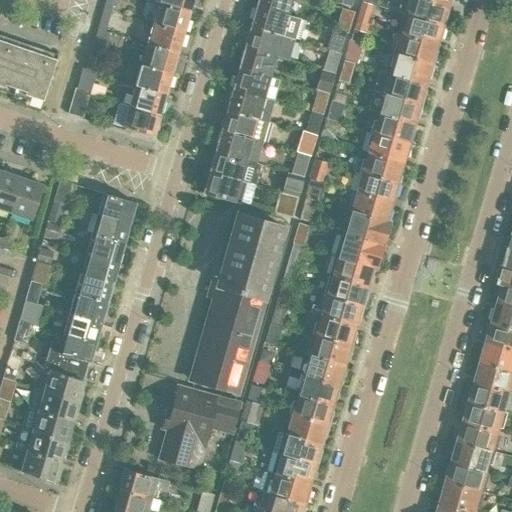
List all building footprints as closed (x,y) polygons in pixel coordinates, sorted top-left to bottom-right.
[(105,0),(103,8),(111,10),(114,0),(105,0)] [(146,0),(147,1),(158,4),(189,13),(191,5),(193,5),(194,0),(146,0)] [(256,0),(255,6),(288,15),(291,0),(256,0)] [(427,0),(412,0),(408,15),(445,25),(449,12),(447,9),(446,9),(447,6),(427,0)] [(158,4),(152,24),(185,33),(189,20),(187,20),(189,13),(158,4)] [(251,27),(282,36),(294,39),(300,19),(288,15),(255,6),(251,19),(253,19),(251,27)] [(103,8),(97,28),(105,31),(111,10),(103,8)] [(354,13),(342,9),(335,29),(347,33),(350,25),(354,13)] [(359,12),(359,14),(356,22),(367,25),(369,26),(371,18),(372,16),(369,15),(359,12)] [(408,15),(402,35),(436,44),(437,39),(438,39),(441,38),(445,25),(408,15)] [(367,25),(356,22),(354,30),(365,33),(367,25)] [(152,24),(146,45),(177,53),(179,46),(181,46),(185,33),(152,24)] [(243,47),(276,56),(288,60),(294,39),(282,36),(251,27),(249,35),(247,34),(243,47)] [(91,49),(91,50),(103,53),(107,41),(109,32),(105,31),(97,28),(95,37),(91,49)] [(326,49),(331,50),(337,52),(340,53),(346,34),(332,29),(326,49)] [(402,35),(397,53),(434,64),(437,52),(435,49),(434,49),(436,44),(402,35)] [(0,86),(4,88),(5,85),(15,89),(26,93),(25,95),(43,101),(57,60),(0,40),(0,86)] [(344,60),(344,61),(354,63),(356,64),(362,43),(350,40),(344,60)] [(146,45),(141,65),(173,74),(177,61),(175,61),(177,53),(146,45)] [(241,61),(239,68),(270,77),(276,56),(243,47),(240,60),(241,61)] [(86,69),(96,72),(97,72),(103,53),(91,50),(86,69)] [(329,50),(323,70),(334,74),(340,53),(329,50)] [(397,53),(391,74),(424,84),(426,79),(430,78),(434,64),(397,53)] [(354,63),(344,61),(339,80),(348,83),(354,63)] [(141,65),(135,85),(165,95),(168,87),(169,87),(173,74),(141,65)] [(82,68),(76,88),(90,92),(96,72),(86,69),(82,68)] [(235,76),(232,88),(264,98),(268,86),(277,89),(280,80),(270,77),(239,68),(237,76),(235,76)] [(315,90),(317,90),(324,93),(329,94),(335,74),(334,74),(323,70),(321,70),(315,90)] [(391,74),(385,94),(422,105),(426,91),(424,88),(423,88),(424,84),(391,74)] [(132,94),(129,106),(161,116),(165,102),(163,102),(165,95),(135,85),(121,82),(119,90),(132,94)] [(67,114),(82,119),(90,92),(76,88),(74,88),(67,114)] [(229,102),(228,110),(258,118),(264,98),(232,88),(228,102),(229,102)] [(317,90),(311,111),(322,115),(329,94),(324,93),(317,90)] [(368,111),(380,114),(413,124),(414,118),(415,118),(418,118),(422,105),(385,94),(374,91),(368,111)] [(338,93),(336,101),(346,104),(348,96),(338,93)] [(333,100),(332,100),(328,111),(326,119),(339,123),(344,104),(336,101),(333,100)] [(123,127),(125,128),(154,136),(156,128),(158,128),(161,116),(129,106),(119,103),(113,124),(123,127)] [(224,117),(220,130),(253,139),(258,118),(228,110),(225,117),(224,117)] [(322,115),(311,111),(305,132),(306,132),(316,135),(322,115)] [(380,114),(374,134),(410,144),(414,131),(412,128),(411,128),(413,124),(380,114)] [(324,139),(324,141),(332,143),(335,132),(323,128),(320,138),(324,139)] [(215,152),(253,162),(258,164),(261,155),(249,152),(253,139),(220,130),(216,143),(218,144),(215,152)] [(300,139),(297,152),(304,153),(311,155),(316,135),(306,132),(305,132),(303,131),(300,139)] [(374,134),(368,153),(401,163),(403,158),(404,158),(407,157),(410,144),(374,134)] [(332,143),(324,141),(321,148),(331,151),(333,144),(332,143)] [(304,153),(297,152),(286,148),(283,159),(300,164),(304,153)] [(212,159),(208,172),(247,183),(253,162),(215,152),(213,159),(212,159)] [(368,153),(362,173),(399,184),(403,170),(401,168),(400,168),(401,163),(368,153)] [(308,179),(312,180),(322,183),(327,163),(314,159),(308,179)] [(0,175),(0,209),(10,212),(22,178),(1,171),(0,175)] [(247,183),(208,172),(204,185),(206,185),(203,194),(234,203),(235,202),(241,204),(247,183)] [(362,173),(357,193),(390,202),(391,197),(392,197),(395,197),(399,184),(362,173)] [(283,188),(299,192),(302,182),(286,177),(283,188)] [(22,178),(10,212),(31,220),(43,186),(22,178)] [(54,199),(53,201),(65,204),(71,185),(71,184),(59,180),(54,199)] [(322,183),(312,180),(306,199),(316,202),(322,183)] [(279,192),(273,213),(292,217),(298,197),(279,192)] [(357,193),(351,212),(388,223),(388,222),(391,210),(389,207),(390,202),(357,193)] [(103,194),(97,214),(131,224),(133,214),(132,212),(135,203),(103,194)] [(60,224),(65,204),(53,201),(48,221),(60,224)] [(300,220),(312,223),(314,215),(312,215),(315,207),(305,204),(302,212),(300,220)] [(351,212),(345,234),(382,245),(384,237),(388,238),(391,225),(388,224),(388,223),(351,212)] [(97,214),(91,234),(123,243),(126,234),(128,233),(131,224),(97,214)] [(234,392),(234,393),(235,393),(236,392),(247,353),(283,228),(283,227),(282,227),(282,226),(281,226),(281,227),(280,227),(241,216),(240,215),(239,214),(238,215),(237,215),(222,270),(217,268),(213,284),(220,286),(216,296),(214,296),(207,322),(206,327),(200,348),(191,378),(191,379),(191,380),(192,380),(193,380),(194,379),(207,383),(233,391),(233,392),(234,392)] [(56,238),(59,226),(47,223),(44,235),(56,238)] [(292,243),(293,243),(302,246),(308,226),(298,223),(292,243)] [(91,234),(86,254),(119,264),(122,254),(121,251),(123,243),(91,234)] [(329,254),(338,257),(374,267),(375,268),(376,266),(379,267),(383,254),(379,253),(381,246),(382,245),(345,234),(345,235),(344,236),(335,234),(329,254)] [(1,238),(0,241),(0,247),(8,250),(11,242),(1,238)] [(293,243),(287,263),(296,266),(302,246),(293,243)] [(37,261),(36,261),(50,265),(53,252),(52,252),(40,248),(37,259),(36,261),(37,261)] [(86,254),(80,274),(112,283),(114,274),(117,273),(119,264),(86,254)] [(338,257),(332,277),(365,286),(367,280),(368,281),(371,280),(374,267),(338,257)] [(501,282),(502,283),(511,285),(511,259),(508,258),(505,268),(501,267),(498,279),(502,280),(501,282)] [(36,261),(31,281),(41,284),(51,287),(57,267),(52,266),(50,265),(36,261)] [(296,266),(287,263),(281,283),(291,286),(296,266)] [(80,274),(75,293),(108,303),(111,293),(109,291),(112,283),(80,274)] [(332,277),(327,296),(363,307),(367,293),(365,291),(364,291),(365,286),(332,277)] [(30,281),(25,300),(32,302),(36,303),(41,284),(31,281),(30,281)] [(501,298),(499,303),(511,306),(511,285),(502,283),(498,295),(500,298),(501,298)] [(275,303),(287,306),(291,292),(279,289),(275,303)] [(75,293),(69,313),(101,322),(103,314),(105,312),(108,303),(75,293)] [(327,296),(321,315),(354,325),(356,320),(359,319),(363,307),(327,296)] [(22,310),(19,321),(26,323),(30,324),(37,325),(42,305),(36,303),(32,302),(25,300),(22,310)] [(274,311),(270,323),(281,326),(287,306),(275,303),(273,310),(274,311)] [(494,308),(490,321),(511,327),(511,306),(499,303),(498,308),(497,308),(494,308)] [(69,313),(63,333),(97,343),(99,333),(98,331),(101,322),(69,313)] [(321,315),(316,334),(352,345),(356,332),(353,330),(354,325),(321,315)] [(19,321),(13,340),(24,343),(30,324),(26,323),(19,321)] [(487,342),(511,349),(511,327),(490,321),(486,335),(488,337),(489,337),(487,342)] [(267,334),(265,342),(276,345),(281,326),(270,323),(267,334)] [(48,329),(42,349),(58,353),(57,354),(79,360),(89,363),(92,353),(94,352),(97,343),(63,333),(48,329)] [(316,334),(309,355),(342,365),(344,359),(348,359),(350,353),(352,345),(316,334)] [(482,347),(478,362),(511,371),(511,349),(487,342),(486,347),(485,347),(482,347)] [(30,386),(30,387),(33,388),(80,403),(83,392),(81,389),(81,388),(83,381),(80,380),(82,372),(77,370),(79,360),(57,354),(58,353),(42,349),(38,347),(37,349),(38,349),(33,367),(37,368),(32,386),(30,386)] [(309,355),(304,375),(339,385),(343,372),(341,368),(342,365),(309,355)] [(252,381),(261,384),(264,385),(270,365),(258,361),(252,381)] [(477,377),(476,383),(511,392),(511,384),(511,380),(511,371),(478,362),(474,375),(476,377),(477,377)] [(304,375),(298,395),(330,404),(332,398),(333,399),(336,398),(339,385),(304,375)] [(3,377),(0,386),(0,397),(9,401),(10,401),(16,382),(14,381),(3,377)] [(471,387),(467,401),(503,412),(511,414),(511,408),(511,392),(476,383),(474,387),(473,387),(471,387)] [(33,388),(28,407),(71,422),(73,415),(77,413),(80,404),(33,388)] [(238,405),(179,388),(178,388),(177,390),(178,391),(172,414),(168,413),(164,427),(169,429),(161,458),(163,459),(164,458),(196,467),(208,424),(231,431),(232,428),(231,428),(237,407),(238,407),(238,405)] [(298,395),(292,415),(328,425),(332,411),(330,408),(329,408),(330,404),(298,395)] [(9,401),(0,397),(0,420),(3,422),(9,401)] [(240,421),(253,425),(259,404),(246,401),(240,421)] [(466,416),(464,422),(498,431),(503,412),(467,401),(463,414),(465,416),(466,416)] [(28,407),(22,428),(32,431),(68,443),(71,432),(70,429),(71,422),(28,407)] [(292,415),(286,435),(319,444),(320,438),(321,438),(324,438),(328,425),(292,415)] [(459,427),(456,440),(492,450),(498,431),(464,422),(463,426),(462,426),(459,427)] [(21,428),(15,447),(27,451),(26,453),(60,463),(62,455),(65,453),(68,443),(32,431),(22,428),(21,428)] [(281,453),(281,454),(317,463),(320,451),(319,448),(318,448),(319,444),(286,435),(283,434),(277,452),(281,453)] [(455,456),(453,461),(487,470),(492,450),(456,440),(452,454),(454,456),(455,456)] [(234,441),(229,461),(239,463),(244,444),(234,441)] [(272,450),(266,470),(276,472),(308,482),(309,478),(310,478),(313,477),(317,463),(281,454),(281,453),(277,452),(272,450)] [(60,463),(26,453),(20,471),(54,483),(55,481),(58,479),(60,472),(58,469),(60,463)] [(239,463),(229,461),(227,468),(236,471),(239,463)] [(448,467),(444,480),(481,490),(487,470),(453,461),(451,466),(448,467)] [(120,479),(117,491),(150,500),(154,487),(166,491),(168,482),(125,469),(123,477),(120,479)] [(259,489),(270,492),(305,503),(309,490),(307,488),(306,488),(308,482),(276,472),(266,470),(264,469),(259,489)] [(220,492),(218,499),(227,502),(228,502),(234,483),(223,480),(220,492)] [(443,496),(442,500),(475,510),(481,490),(444,480),(440,493),(442,495),(443,496)] [(116,502),(113,511),(117,511),(155,511),(147,510),(150,500),(117,491),(115,499),(116,502)] [(202,491),(196,511),(197,511),(209,511),(215,495),(202,491)] [(270,492),(264,511),(302,511),(305,503),(270,492)] [(227,502),(218,499),(214,511),(224,511),(228,502),(227,502)] [(437,507),(435,511),(474,511),(475,510),(442,500),(440,506),(439,506),(437,507)]
